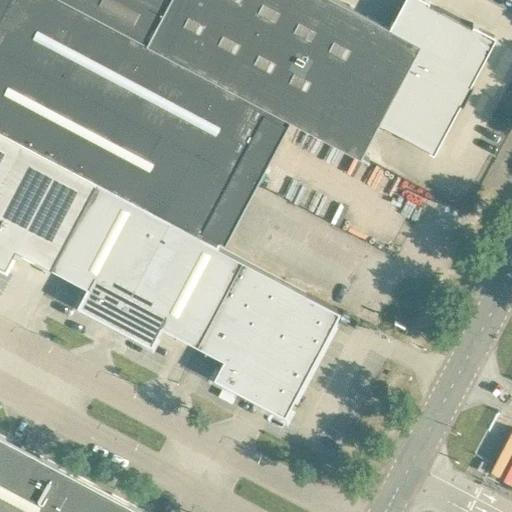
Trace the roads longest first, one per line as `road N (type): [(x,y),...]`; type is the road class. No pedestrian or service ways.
road 1 (unclassified): [(331,511),(8,335)]
road 2 (unclassified): [(242,511),(0,384)]
road 3 (tertiary): [(390,511),(511,280)]
